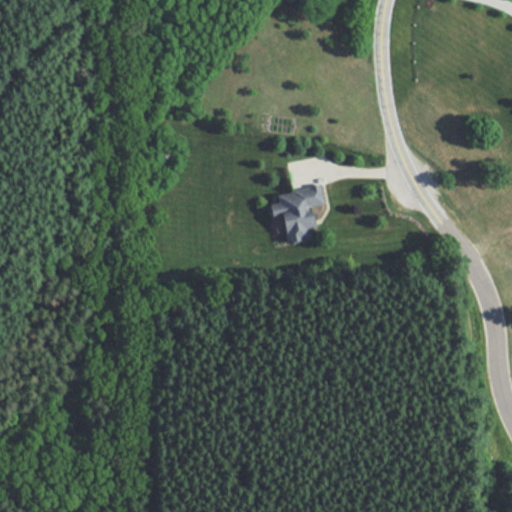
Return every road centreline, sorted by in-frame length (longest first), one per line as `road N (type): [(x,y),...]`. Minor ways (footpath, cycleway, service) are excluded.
road 1 (residential): [(511,416),(486,291),(423,202)]
road 2 (residential): [(423,202),(389,119),(381,73),(385,0)]
